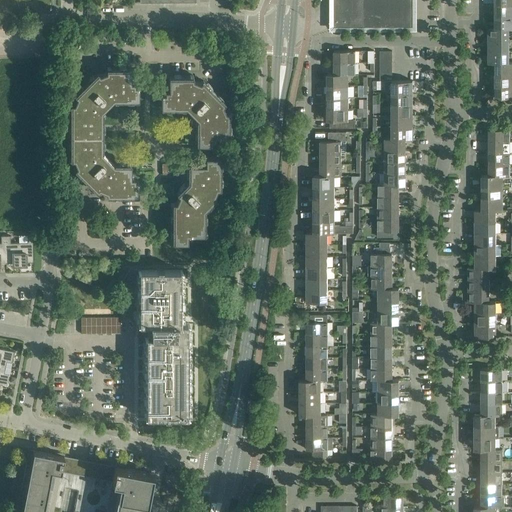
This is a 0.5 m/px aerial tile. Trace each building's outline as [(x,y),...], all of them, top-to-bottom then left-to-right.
[(333,0),(333,25),(332,25),(332,27),(333,27),(333,28),(334,28),(334,27),(412,26),(412,28),(413,28),(413,26),(415,26),(415,25),(413,25),(413,0),(333,0)] [(511,15),(511,4),(495,4),(495,16),(511,15)] [(511,27),(511,15),(495,16),(495,27),(495,28),(509,28),(511,27)] [(509,39),(509,28),(495,28),(495,27),(488,27),(488,39),(509,39)] [(488,39),(488,50),(509,50),(509,39),(488,39)] [(62,52),(63,53),(70,60),(74,56),(66,48),(62,52)] [(334,62),(355,62),(355,50),(334,50),(334,62)] [(509,61),(509,50),(488,50),(488,63),(495,62),(509,62),(509,61)] [(230,53),(229,54),(222,61),(226,65),(234,57),(230,53)] [(495,73),(511,73),(511,61),(509,61),(509,62),(495,62),(495,73)] [(348,74),(355,74),(355,62),(334,62),(334,73),(334,74),(348,74)] [(98,72),(75,95),(77,97),(74,104),(71,104),(71,159),(74,159),(77,166),(75,168),(97,191),(99,189),(106,192),(106,194),(138,194),(138,180),(134,180),(134,177),(131,177),(131,164),(114,164),(102,152),(102,111),(114,99),(138,99),(139,85),(135,85),(135,82),(131,82),(131,69),(106,69),(106,71),(99,74),(98,72)] [(334,74),(334,73),(327,73),(327,85),(348,85),(348,74),(334,74)] [(511,84),(511,73),(495,73),(495,85),(511,84)] [(228,136),(228,112),(225,112),(223,105),(225,103),(202,80),(200,82),(193,79),(193,77),(169,77),(169,90),(165,90),(165,93),(161,93),(161,107),(185,107),(198,119),(198,144),(212,144),(212,140),(215,140),(215,136),(228,136)] [(392,80),(386,80),(386,92),(392,92),(412,92),(412,80),(409,80),(392,80)] [(511,84),(495,85),(495,97),(511,96),(511,84)] [(348,85),(327,85),(327,96),(348,96),(348,85)] [(392,103),(412,103),(412,92),(392,92),(392,103)] [(348,96),(327,96),(327,108),(348,108),(348,96)] [(392,115),(412,115),(412,103),(392,103),(392,115)] [(348,108),(327,108),(327,120),(330,120),(348,120),(348,108)] [(392,126),(412,126),(412,115),(392,115),(392,126)] [(405,138),(412,138),(412,126),(392,126),(392,138),(405,138)] [(489,129),(489,141),(510,141),(510,129),(489,129)] [(320,140),(320,152),(341,152),(341,140),(346,140),(346,131),(328,131),(328,140),(320,140)] [(392,138),(385,138),(385,149),(405,149),(405,138),(392,138)] [(489,141),(489,152),(510,152),(510,141),(489,141)] [(385,161),(405,161),(405,149),(385,149),(385,161)] [(341,163),(341,152),(320,152),(320,163),(341,163)] [(489,152),(489,164),(510,164),(510,152),(489,152)] [(173,202),(173,242),(187,242),(187,234),(204,234),(204,209),(216,197),(214,195),(217,188),(219,188),(219,156),(205,156),(205,164),(189,164),(189,181),(186,184),(185,183),(184,183),(182,186),(183,187),(177,193),(179,195),(176,202),(173,202)] [(385,172),(405,172),(405,161),(385,161),(379,161),(379,172),(385,172)] [(320,163),(320,174),(320,175),(334,175),(334,176),(341,176),(341,163),(320,163)] [(489,164),(489,174),(489,175),(503,175),(503,176),(510,176),(510,164),(489,164)] [(385,172),(380,172),(380,183),(385,183),(385,184),(406,184),(406,172),(385,172)] [(334,186),(334,176),(334,175),(320,175),(320,174),(313,174),(313,186),(334,186)] [(503,186),(503,176),(503,175),(489,175),(489,174),(482,174),(482,186),(503,186)] [(354,186),(360,175),(352,175),(352,186),(354,186)] [(380,183),(378,183),(378,195),(399,195),(399,189),(406,189),(406,184),(385,184),(385,183),(380,183)] [(334,198),(334,186),(313,186),(313,198),(334,198)] [(482,186),(482,198),(503,198),(503,186),(482,186)] [(378,207),(399,207),(399,195),(378,195),(378,207)] [(313,198),(313,209),(334,209),(334,198),(313,198)] [(482,198),(482,209),(482,210),(496,210),(502,210),(503,198),(482,198)] [(399,207),(378,207),(378,218),(399,218),(399,207)] [(334,221),(334,209),(313,209),(313,221),(334,221)] [(496,221),(496,210),(482,210),(482,209),(475,209),(475,221),(496,221)] [(399,218),(378,218),(378,230),(378,237),(394,237),(394,230),(399,230),(399,218)] [(327,233),(334,233),(353,232),(353,225),(334,225),(334,221),(313,221),(313,232),(327,232),(327,233)] [(496,221),(475,221),(475,232),(496,232),(496,221)] [(327,232),(313,232),(307,232),(307,244),(327,244),(327,233),(327,232)] [(496,243),(496,232),(475,232),(475,243),(496,243)] [(10,235),(5,235),(6,262),(13,262),(13,265),(15,265),(19,265),(19,242),(10,242),(10,235)] [(19,265),(24,265),(26,265),(26,262),(33,262),(32,235),(27,235),(27,242),(19,242),(19,265)] [(374,253),(371,253),(371,265),(392,265),(392,253),(391,253),(391,247),(390,247),(390,242),(380,242),(380,247),(374,247),(374,253)] [(501,243),(496,243),(475,243),(475,255),(496,255),(501,255),(501,243)] [(307,255),(327,255),(327,244),(307,244),(307,255)] [(327,267),(327,255),(307,255),(307,267),(327,267)] [(496,267),(496,255),(475,255),(475,267),(489,267),(496,267)] [(371,265),(368,265),(368,276),(371,276),(392,276),(392,265),(371,265)] [(307,278),(327,278),(327,267),(307,267),(307,278)] [(489,278),(489,267),(475,267),(468,267),(468,278),(489,278)] [(147,335),(147,338),(147,416),(165,416),(165,418),(169,418),(169,416),(186,416),(186,323),(179,322),(179,270),(162,270),(162,268),(158,268),(158,270),(141,270),(141,268),(128,268),(121,282),(122,281),(125,282),(129,284),(132,284),(136,285),(137,285),(137,283),(141,283),(140,324),(143,324),(143,329),(143,330),(142,329),(141,329),(140,330),(139,331),(139,332),(139,333),(140,334),(141,334),(142,334),(147,334),(147,335)] [(392,287),(392,276),(371,276),(371,288),(378,288),(392,288),(392,287)] [(327,290),(327,278),(307,278),(307,290),(327,290)] [(468,278),(468,290),(489,290),(489,278),(468,278)] [(399,287),(392,287),(392,288),(378,288),(378,299),(399,299),(399,287)] [(327,290),(307,290),(307,301),(327,301),(327,290)] [(468,302),(475,302),(475,301),(489,301),(489,290),(468,290),(468,302)] [(378,299),(378,311),(399,311),(399,299),(378,299)] [(496,300),(489,301),(475,301),(475,302),(475,312),(496,312),(496,300)] [(363,322),(363,311),(359,311),(353,311),(353,322),(363,322)] [(375,319),(375,322),(378,322),(392,322),(392,323),(399,322),(399,311),(378,311),(378,318),(375,319)] [(496,312),(475,312),(475,324),(496,324),(496,312)] [(310,322),(307,322),(307,334),(327,333),(332,333),(332,322),(327,322),(327,314),(310,314),(310,322)] [(81,317),(81,319),(81,324),(81,333),(94,333),(96,333),(121,332),(121,329),(121,324),(121,321),(121,319),(121,317),(81,317)] [(371,322),(371,334),(392,334),(392,323),(392,322),(378,322),(375,322),(371,322)] [(496,336),(496,324),(475,324),(475,336),(496,336)] [(327,345),(327,333),(307,334),(307,345),(327,345)] [(371,334),(371,345),(392,345),(392,334),(371,334)] [(327,356),(327,345),(307,345),(307,357),(327,356)] [(371,345),(371,356),(392,356),(392,345),(371,345)] [(0,365),(5,367),(6,361),(11,362),(13,351),(0,348),(0,365)] [(327,368),(327,356),(307,357),(307,368),(327,368)] [(371,356),(371,368),(392,368),(392,356),(371,356)] [(5,367),(0,365),(0,383),(7,385),(9,373),(4,372),(5,367)] [(327,380),(327,368),(307,368),(307,379),(320,379),(320,380),(327,380)] [(392,379),(392,368),(371,368),(371,380),(372,380),(378,380),(378,379),(392,379)] [(481,368),(481,380),(502,380),(502,368),(481,368)] [(307,379),(300,379),(300,391),(320,391),(320,380),(320,379),(307,379)] [(372,391),(378,391),(399,391),(399,379),(392,379),(378,379),(378,380),(372,380),(372,391)] [(502,391),(502,380),(481,380),(481,391),(502,391)] [(300,403),(320,402),(320,391),(300,391),(300,403)] [(378,391),(378,402),(399,402),(399,391),(378,391)] [(481,391),(481,403),(502,403),(502,391),(481,391)] [(320,413),(320,402),(300,403),(300,415),(307,415),(307,414),(320,414),(320,413)] [(399,415),(399,402),(378,402),(378,413),(378,414),(392,414),(392,415),(399,415)] [(502,415),(502,403),(481,403),(481,409),(474,409),(474,414),(481,414),(495,414),(495,415),(502,415)] [(327,425),(327,413),(320,413),(320,414),(307,414),(307,415),(307,425),(327,425)] [(371,413),(371,425),(392,425),(392,415),(392,414),(378,414),(378,413),(371,413)] [(495,426),(495,415),(495,414),(481,414),(474,414),(474,426),(495,426)] [(307,437),(327,437),(327,425),(307,425),(307,437)] [(371,425),(371,437),(392,437),(392,425),(371,425)] [(474,437),(495,437),(495,426),(474,426),(474,437)] [(332,437),(327,437),(307,437),(307,449),(313,449),(313,457),(327,457),(327,449),(332,449),(332,437)] [(371,437),(371,448),(392,448),(392,437),(371,437)] [(495,448),(495,437),(474,437),(474,449),(481,449),(481,448),(495,448)] [(54,451),(54,453),(28,448),(28,449),(16,511),(141,511),(143,501),(149,472),(125,467),(125,465),(115,463),(115,465),(64,455),(64,453),(54,451)] [(392,460),(392,448),(371,448),(371,460),(392,460)] [(481,449),(481,460),(502,460),(502,448),(495,448),(481,448),(481,449)] [(502,472),(502,460),(481,460),(481,472),(502,472)] [(481,472),(481,483),(502,483),(502,472),(481,472)] [(502,494),(502,483),(481,483),(481,494),(502,494)] [(382,494),(382,506),(403,506),(403,494),(382,494)] [(481,494),(481,506),(495,506),(502,506),(502,494),(481,494)]
